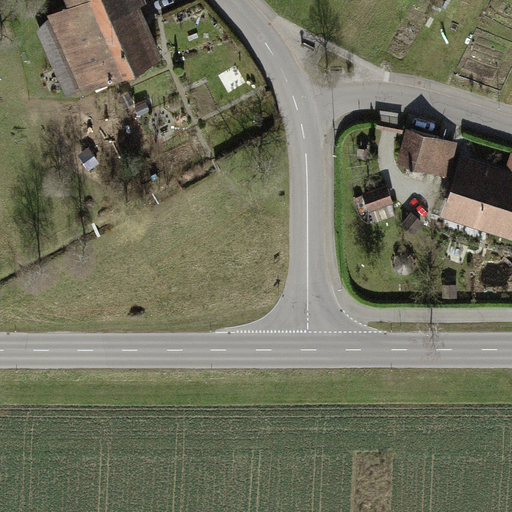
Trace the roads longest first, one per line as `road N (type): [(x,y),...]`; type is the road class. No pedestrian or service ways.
road 1 (secondary): [(0,349),(309,349)]
road 2 (residential): [(297,109),(308,159),(309,349)]
road 3 (residential): [(297,109),(418,95),(511,126)]
road 4 (secondary): [(309,349),(511,349)]
road 5 (residential): [(228,0),(274,55),(297,109)]
